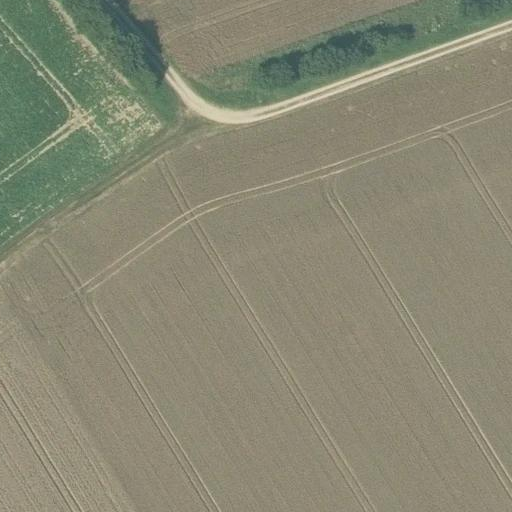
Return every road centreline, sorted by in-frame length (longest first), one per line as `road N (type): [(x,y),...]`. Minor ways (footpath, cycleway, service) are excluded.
road 1 (track): [(105,0),(197,111),(231,121),(511,29)]
road 2 (track): [(197,111),(0,261)]
